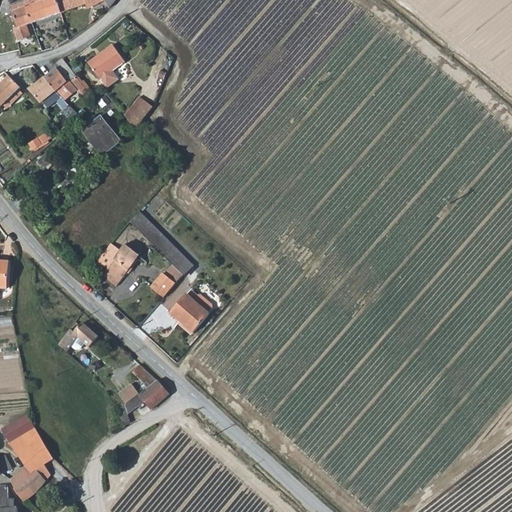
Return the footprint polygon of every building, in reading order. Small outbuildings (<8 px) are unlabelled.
[(63,12),(58,0),(43,0),(44,1),(27,8),(33,23),(63,12)] [(58,0),(63,12),(87,4),(88,8),(104,0),(105,0),(110,8),(116,0),(58,0)] [(27,8),(14,12),(19,28),(14,30),(18,41),(31,36),(26,25),(33,23),(27,8)] [(123,58),(110,40),(98,49),(100,52),(88,61),(99,76),(100,75),(106,84),(117,75),(111,66),(123,58)] [(98,49),(86,58),(88,61),(100,52),(98,49)] [(63,59),(55,65),(58,68),(69,81),(76,75),(68,64),(63,59)] [(66,99),(77,90),(69,81),(58,68),(57,69),(53,72),(46,78),(66,99)] [(76,75),(69,81),(77,90),(80,93),(88,87),(82,79),(81,80),(76,75)] [(0,108),(1,107),(22,88),(10,77),(0,86),(0,108)] [(63,107),(68,102),(66,99),(46,78),(31,89),(41,102),(51,94),(63,107)] [(152,111),(153,109),(154,108),(147,100),(126,116),(133,125),(152,111)] [(101,117),(83,131),(103,155),(120,141),(101,117)] [(57,162),(52,156),(43,165),(49,171),(57,162)] [(139,211),(130,221),(167,257),(176,247),(139,211)] [(123,250),(112,244),(98,260),(109,269),(104,276),(117,286),(140,254),(126,243),(123,250)] [(167,257),(185,274),(187,273),(195,264),(176,247),(167,257)] [(11,264),(0,262),(0,289),(2,289),(9,290),(11,264)] [(165,296),(177,283),(178,282),(166,273),(153,287),(165,296)] [(196,331),(211,313),(186,292),(170,312),(179,319),(180,318),(196,331)] [(80,326),(76,322),(60,344),(68,351),(72,347),(76,350),(79,351),(82,350),(87,344),(90,347),(99,336),(83,322),(80,326)] [(152,384),(157,380),(140,364),(133,372),(145,382),(147,380),(152,384)] [(157,380),(152,384),(140,394),(146,401),(152,409),(170,394),(157,380)] [(127,403),(140,393),(141,393),(134,383),(120,393),(127,403)] [(140,393),(127,403),(125,405),(128,414),(146,401),(140,394),(140,393)] [(119,410),(125,426),(131,422),(128,414),(125,405),(119,410)] [(14,488),(23,500),(25,501),(37,492),(51,474),(45,465),(54,459),(36,427),(10,443),(26,467),(17,475),(23,482),(14,488)] [(0,511),(0,500),(9,500),(8,487),(5,486),(0,485),(0,511)] [(87,508),(92,505),(88,496),(82,500),(87,508)] [(0,511),(19,511),(19,508),(10,508),(9,500),(0,500),(0,511)]
